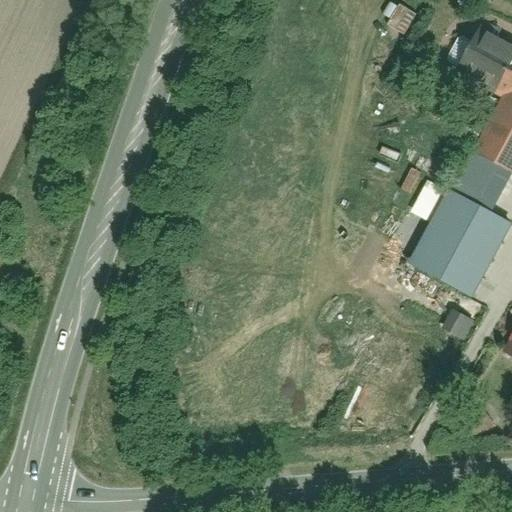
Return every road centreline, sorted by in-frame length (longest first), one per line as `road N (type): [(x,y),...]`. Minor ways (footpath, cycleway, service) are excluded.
road 1 (secondary): [(29,510),(82,300),(184,0)]
road 2 (tertiary): [(29,510),(511,474)]
